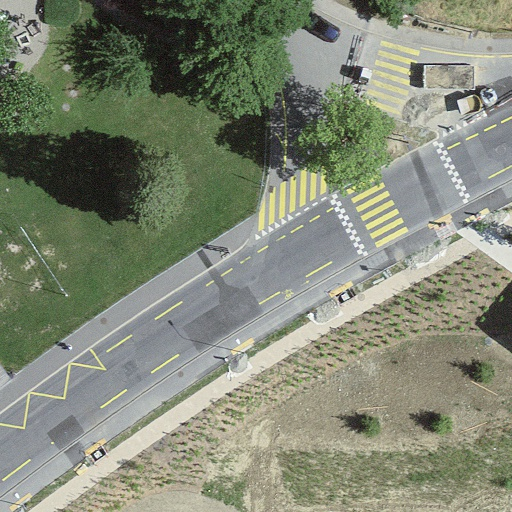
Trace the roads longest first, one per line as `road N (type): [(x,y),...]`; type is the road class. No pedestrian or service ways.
road 1 (tertiary): [(296,265),(197,322),(0,461)]
road 2 (tertiary): [(511,150),(296,265)]
road 3 (tertiary): [(302,46),(296,265)]
road 4 (tertiary): [(511,108),(302,46)]
